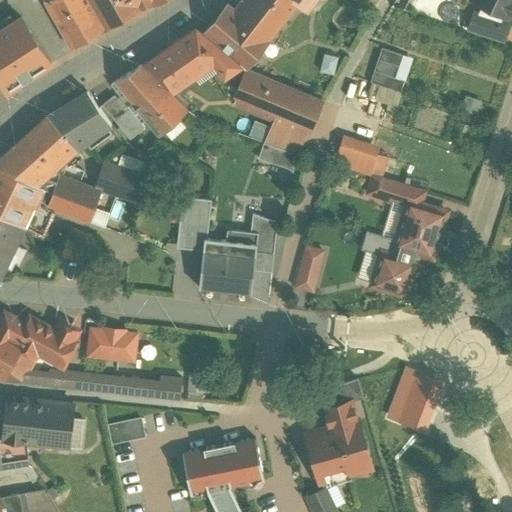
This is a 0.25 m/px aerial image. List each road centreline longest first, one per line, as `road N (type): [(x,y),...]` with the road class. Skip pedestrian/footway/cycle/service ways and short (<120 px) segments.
road 1 (residential): [(0,289),(327,326),(452,322)]
road 2 (residential): [(190,0),(72,67),(0,126)]
road 3 (residential): [(511,136),(452,322)]
